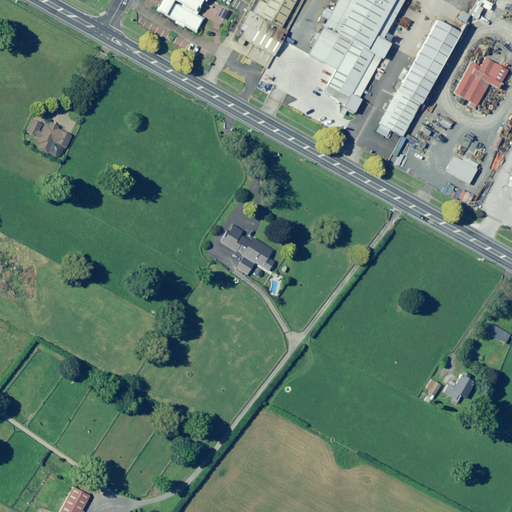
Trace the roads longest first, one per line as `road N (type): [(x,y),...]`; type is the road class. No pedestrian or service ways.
road 1 (primary): [(104,32),(511,261)]
road 2 (unknown): [(412,206),(269,396)]
